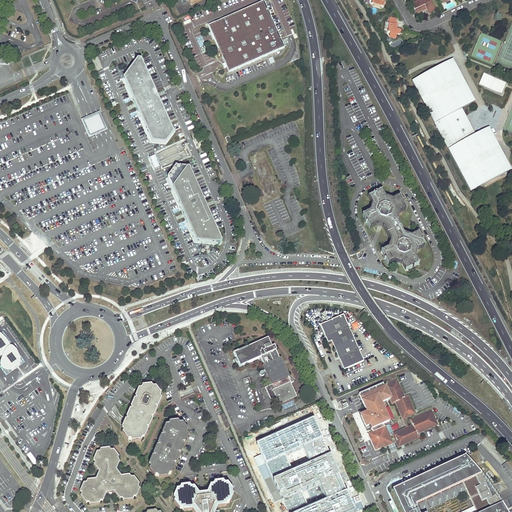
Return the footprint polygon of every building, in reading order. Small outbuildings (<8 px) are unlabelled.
[(284,48),(265,5),(268,4),(266,0),(208,26),(225,65),(229,72),(284,48)] [(428,14),(436,10),(431,0),(418,0),(412,3),(415,9),(425,5),(425,7),(428,14)] [(389,37),(396,39),(397,35),(400,36),(401,33),(402,31),(397,28),(398,24),(395,18),(389,18),(388,32),(390,33),(389,37)] [(126,77),(154,141),(168,142),(176,131),(160,94),(144,58),(140,58),(126,77)] [(475,101),(453,59),(412,81),(470,191),(511,169),(489,127),(475,134),(462,108),(475,101)] [(484,73),(479,85),(503,94),(507,82),(484,73)] [(496,120),(499,113),(493,111),(490,117),(496,120)] [(86,119),(84,120),(90,135),(92,134),(97,132),(102,130),(104,129),(98,115),(96,116),(91,117),(86,119)] [(170,176),(198,240),(222,243),(225,239),(204,192),(193,166),(179,165),(170,176)] [(369,211),(362,215),(365,219),(364,220),(366,221),(366,223),(367,223),(369,228),(376,225),(383,227),(390,241),(388,248),(381,251),(383,256),(383,258),(384,258),(384,260),(385,260),(388,265),(395,261),(402,264),(405,271),(410,268),(411,269),(412,267),(414,267),(414,266),(419,264),(415,257),(418,250),(425,246),(423,241),(423,240),(421,239),(422,238),(421,237),(418,233),(411,236),(404,234),(397,220),(400,213),(406,209),(403,204),(404,203),(403,203),(403,201),(402,200),(400,196),(393,199),(385,197),(382,190),(377,193),(376,192),(375,194),(373,193),(373,195),(368,197),(372,204),(369,211)] [(343,315),(320,325),(327,341),(328,343),(331,342),(332,344),(344,370),(363,361),(343,315)] [(278,400),(279,403),(295,396),(289,384),(288,385),(284,377),(287,376),(275,350),(276,350),(274,346),(271,347),(268,339),(234,353),(240,366),(260,357),(272,384),(265,388),(271,403),(278,400)] [(389,434),(392,433),(389,424),(384,426),(383,424),(389,422),(381,403),(390,399),(391,399),(393,403),(396,402),(403,418),(414,413),(407,397),(404,398),(398,385),(399,384),(397,380),(384,385),(383,386),(382,384),(358,395),(367,413),(360,416),(363,423),(366,431),(370,429),(368,425),(369,424),(372,432),(368,434),(375,450),(384,446),(389,444),(389,445),(391,450),(393,449),(393,450),(397,448),(395,443),(392,444),(392,443),(388,435),(389,434)] [(404,396),(399,384),(398,385),(404,398),(407,397),(414,413),(403,418),(396,402),(393,403),(391,399),(390,399),(392,404),(395,403),(406,428),(408,427),(404,419),(416,414),(408,395),(404,396)] [(152,387),(150,385),(142,386),(140,389),(138,389),(135,397),(136,399),(133,399),(132,403),(131,407),(132,409),(129,409),(126,417),(127,419),(125,420),(121,428),(123,430),(122,432),(127,439),(130,439),(131,441),(140,440),(141,438),(144,437),(147,430),(146,427),(149,427),(152,419),(150,417),(153,417),(155,413),(156,409),(154,407),(157,407),(160,399),(159,396),(160,394),(155,387),(152,387)] [(431,411),(430,410),(409,420),(412,425),(408,427),(406,428),(393,433),(393,435),(413,426),(411,420),(431,411)] [(437,425),(431,411),(411,420),(413,426),(393,435),(398,446),(418,437),(417,433),(437,425)] [(229,427),(223,414),(219,415),(225,428),(229,427)] [(355,511),(314,418),(257,443),(265,463),(302,447),(311,465),(274,481),(283,501),(320,485),(328,502),(304,511),(355,511)] [(165,425),(161,433),(163,435),(161,435),(159,439),(157,443),(159,445),(156,445),(153,454),(154,456),(152,456),(148,464),(150,466),(149,469),(154,476),(157,476),(159,478),(168,477),(169,474),(171,474),(175,466),(173,464),(176,464),(179,455),(178,453),(180,453),(182,449),(184,445),(182,443),(184,443),(188,434),(186,432),(187,430),(182,423),(179,423),(178,421),(168,422),(167,424),(165,425)] [(437,426),(437,425),(417,433),(418,437),(398,446),(399,447),(420,438),(418,434),(437,426)] [(99,471),(95,479),(87,480),(87,481),(86,483),(85,482),(85,483),(84,483),(83,483),(80,491),(80,492),(81,493),(82,494),(81,495),(80,496),(86,503),(88,502),(89,503),(90,504),(90,505),(99,504),(99,503),(100,502),(100,501),(101,501),(102,501),(103,501),(106,493),(108,493),(110,493),(112,493),(114,492),(119,499),(120,499),(122,499),(123,499),(123,501),(124,501),(132,500),(133,499),(133,498),(134,498),(134,497),(136,497),(140,489),(139,488),(139,487),(139,486),(138,486),(139,484),(140,484),(134,477),(132,477),(131,477),(130,476),(130,475),(121,476),(119,472),(116,469),(120,462),(119,461),(118,460),(119,459),(118,459),(119,457),(114,450),(113,450),(111,450),(110,450),(109,449),(109,448),(100,449),(100,450),(100,451),(99,451),(98,452),(97,452),(93,460),(94,460),(95,462),(94,462),(95,463),(94,464),(94,465),(99,471)] [(496,496),(490,488),(486,481),(477,471),(471,464),(464,456),(392,489),(402,511),(505,511),(501,503),(496,496)] [(233,491),(227,483),(224,484),(223,482),(214,483),(213,485),(211,485),(207,493),(203,494),(199,494),(194,487),(191,487),(190,485),(181,487),(180,489),(177,489),(174,498),(175,500),(174,502),(179,509),(182,509),(183,511),(192,510),(193,511),(215,511),(218,507),(226,506),(227,504),(229,503),(233,495),(231,493),(233,491)]
